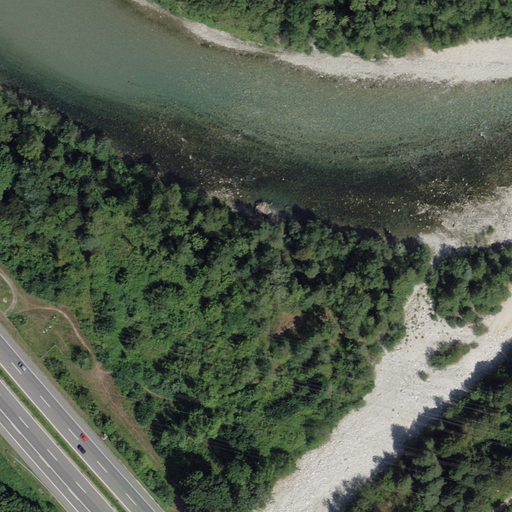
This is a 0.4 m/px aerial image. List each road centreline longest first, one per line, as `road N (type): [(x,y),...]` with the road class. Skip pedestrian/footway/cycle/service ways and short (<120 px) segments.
road 1 (motorway): [(139,511),(0,350)]
road 2 (motorway): [(0,395),(99,511)]
